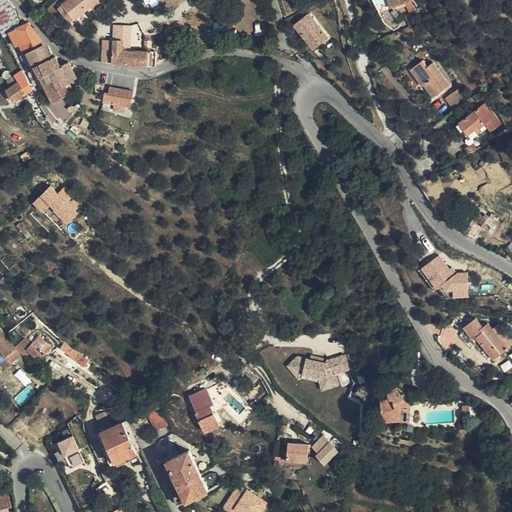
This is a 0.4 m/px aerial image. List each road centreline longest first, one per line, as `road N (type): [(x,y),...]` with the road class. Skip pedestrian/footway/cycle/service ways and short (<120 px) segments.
road 1 (tertiary): [(511,420),(433,350),(302,111),(313,90)]
road 2 (residential): [(313,90),(296,68),(224,55),(167,75),(122,75),(78,61),(18,0)]
road 3 (tertiary): [(313,90),(330,91),(385,148),(424,205),(511,273)]
